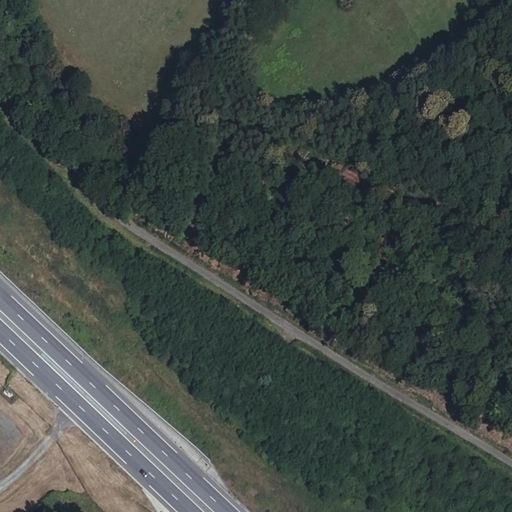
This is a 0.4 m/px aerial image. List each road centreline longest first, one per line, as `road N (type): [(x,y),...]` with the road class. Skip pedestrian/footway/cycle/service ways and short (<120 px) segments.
road 1 (unclassified): [(0,103),(125,221),(511,468)]
road 2 (motorway): [(227,511),(0,298)]
road 3 (motorway): [(0,330),(190,511)]
